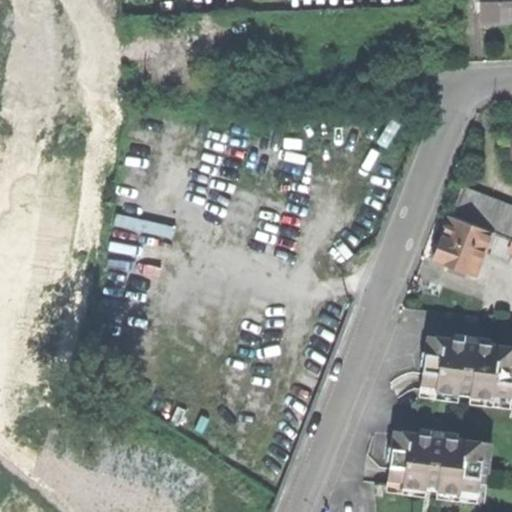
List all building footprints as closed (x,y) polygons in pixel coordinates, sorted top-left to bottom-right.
[(499,22),(511,21),(511,0),(478,0),(480,22),(499,22)] [(511,208),(459,189),(448,217),(496,235),(510,240),(511,240),(511,208)] [(496,235),(448,217),(443,232),(439,241),(433,242),(430,250),(434,255),(432,259),(474,275),(484,246),(490,249),(496,235)] [(420,391),(509,402),(511,381),(511,346),(427,336),(425,353),(421,352),(421,358),(420,365),(423,366),(420,391)] [(386,485),(475,496),(478,472),(486,473),(490,443),(393,431),(391,448),(387,448),(386,454),(385,460),(389,461),(386,485)]
